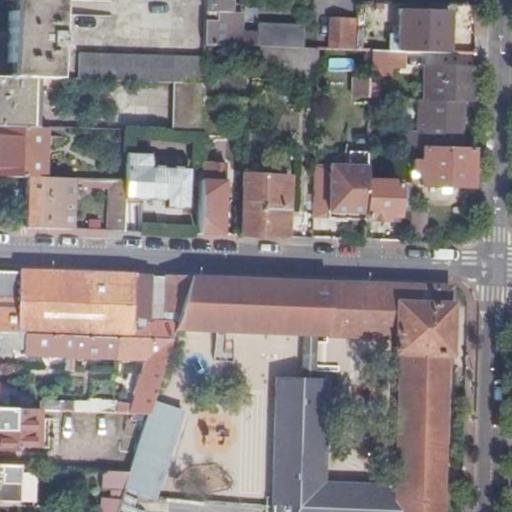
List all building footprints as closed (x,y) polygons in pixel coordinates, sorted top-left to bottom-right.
[(10,0),(8,78),(33,79),(56,80),(59,0),(10,0)] [(206,0),(206,14),(217,14),(217,22),(206,21),(206,46),(260,48),(304,49),(304,26),(259,24),(259,35),(242,35),(242,15),(230,15),(230,0),(206,0)] [(405,52),(449,54),(450,13),(406,12),(406,36),(405,52)] [(329,20),(328,50),(347,50),(347,20),(329,20)] [(272,78),(318,79),(319,50),(304,49),(260,48),(260,62),(272,62),(272,78)] [(385,52),(371,51),(370,76),(385,77),(385,52)] [(80,55),(80,80),(177,83),(204,84),(205,58),(80,55)] [(462,102),(474,102),(475,78),(476,69),(428,68),(428,84),(443,85),(442,101),(462,102)] [(8,78),(0,78),(0,127),(27,128),(31,129),(33,79),(8,78)] [(366,78),(348,78),(349,98),(367,98),(366,78)] [(177,83),(177,133),(202,134),(203,100),(204,84),(177,83)] [(443,85),(428,84),(428,101),(442,101),(443,85)] [(409,114),(409,100),(370,99),(369,112),(409,114)] [(368,130),(368,146),(412,147),(423,147),(462,148),(462,102),(442,101),(428,101),(419,100),(419,132),(368,130)] [(0,127),(0,178),(27,178),(27,128),(0,127)] [(422,186),(472,187),(473,149),(462,148),(423,147),(422,161),(412,161),(412,172),(422,173),(422,186)] [(126,181),(126,197),(166,198),(166,207),(188,207),(188,174),(145,173),(146,158),(127,158),(126,181)] [(201,165),(199,234),(223,235),(226,166),(201,165)] [(328,211),(366,213),(367,182),(367,168),(330,166),(328,211)] [(243,171),(241,236),(260,237),(261,184),(256,183),(256,172),(243,171)] [(27,178),(26,229),(70,230),(72,188),(107,189),(108,180),(27,178)] [(261,184),(260,237),(288,238),(289,180),(262,179),(261,184)] [(110,180),(108,231),(124,232),(126,197),(126,181),(117,181),(110,180)] [(366,213),(366,221),(386,222),(386,217),(398,217),(398,214),(400,184),(367,182),(366,213)] [(398,214),(411,214),(411,209),(411,184),(400,184),(398,214)] [(411,214),(410,242),(427,243),(427,210),(411,209),(411,214)] [(328,219),(366,221),(366,213),(328,211),(328,219)] [(0,334),(172,340),(176,328),(192,280),(111,276),(67,274),(0,272),(0,334)] [(344,285),(192,280),(176,328),(302,335),(317,335),(396,339),(396,354),(400,355),(396,487),(325,486),(326,394),(326,385),(325,380),(316,380),(301,380),(276,379),(272,507),(291,507),(290,511),(440,511),(445,356),(450,356),(451,306),(450,306),(450,289),(344,285)] [(172,340),(0,334),(0,358),(12,359),(12,352),(24,353),(24,359),(148,360),(135,405),(41,403),(41,411),(72,412),(134,414),(149,414),(153,402),(172,340)] [(317,335),(302,335),(301,380),(316,380),(317,335)] [(326,385),(326,394),(340,395),(340,385),(326,385)] [(0,409),(24,411),(31,411),(31,402),(20,402),(20,399),(8,399),(8,393),(1,386),(0,386),(0,409)] [(183,411),(153,402),(149,414),(141,439),(131,473),(126,488),(157,498),(183,411)] [(24,411),(0,409),(0,421),(23,422),(24,420),(24,411)] [(40,421),(41,411),(31,411),(24,411),(24,420),(40,421)] [(141,439),(149,414),(134,414),(127,439),(141,439)] [(121,501),(126,488),(131,473),(76,470),(76,485),(118,487),(118,492),(116,496),(115,499),(121,501)]
